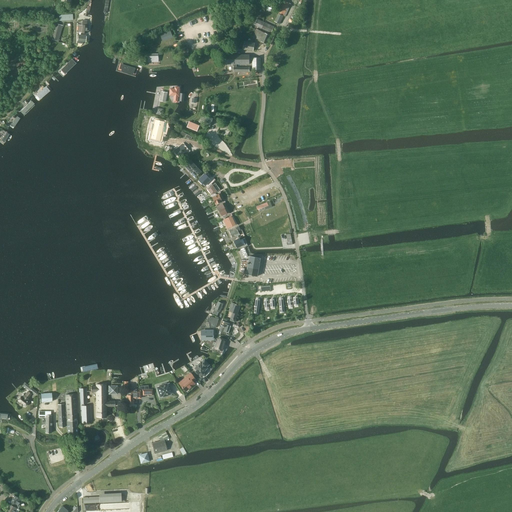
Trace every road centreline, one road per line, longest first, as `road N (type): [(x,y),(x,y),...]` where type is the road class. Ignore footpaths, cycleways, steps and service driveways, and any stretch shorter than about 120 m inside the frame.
road 1 (tertiary): [(48,511),(72,487),(203,399),(255,348),(309,328)]
road 2 (tertiary): [(309,328),(511,306)]
road 3 (unclassified): [(264,166),(264,57),(191,44)]
road 4 (unclassified): [(309,328),(286,202),(264,166)]
